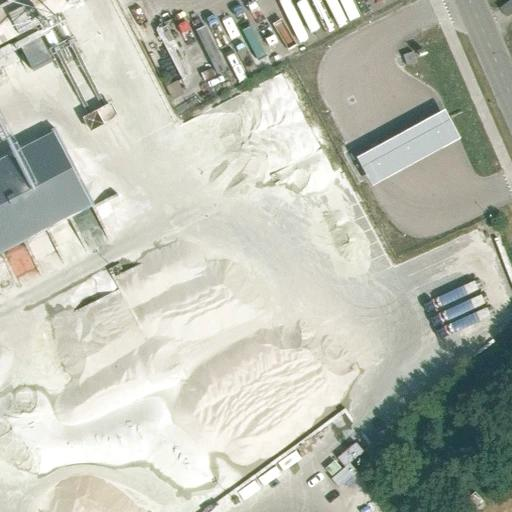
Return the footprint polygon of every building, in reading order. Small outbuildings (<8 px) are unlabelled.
[(0,0),(0,44),(85,0),(84,0),(0,0)] [(248,43),(241,25),(232,28),(239,46),(248,43)] [(174,68),(183,64),(174,46),(165,50),(174,68)] [(412,52),(403,56),(406,67),(416,64),(412,52)] [(445,114),(356,162),(372,191),(461,143),(445,114)] [(51,132),(0,158),(0,252),(90,205),(51,132)] [(511,457),(503,465),(510,473),(511,475),(511,457)] [(474,511),(483,504),(473,493),(465,501),(474,511)]
